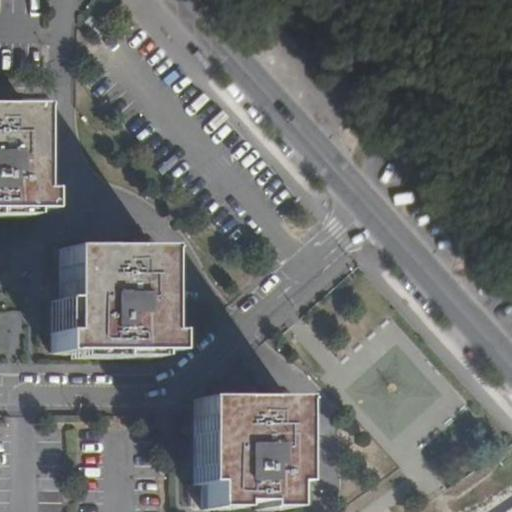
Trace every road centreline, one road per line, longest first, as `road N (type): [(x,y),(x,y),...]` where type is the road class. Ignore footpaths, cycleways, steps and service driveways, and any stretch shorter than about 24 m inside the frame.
road 1 (residential): [(0,393),(152,394),(366,209)]
road 2 (tertiary): [(180,0),(366,209)]
road 3 (tertiary): [(366,209),(511,372)]
